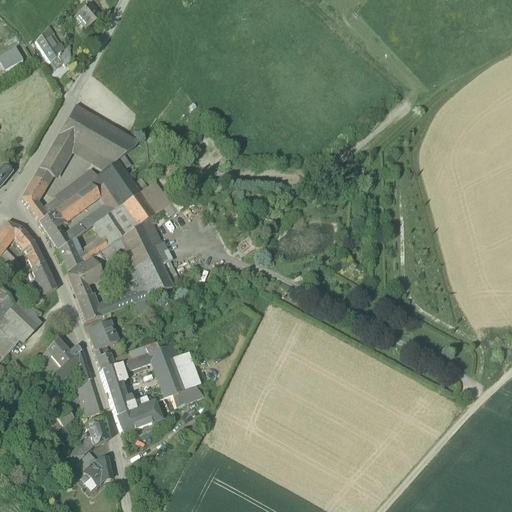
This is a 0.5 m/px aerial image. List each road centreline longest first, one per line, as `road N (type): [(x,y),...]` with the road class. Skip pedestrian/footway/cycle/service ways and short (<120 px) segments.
road 1 (track): [(183,225),(202,254),(280,280),(441,367),(466,384),(477,404)]
road 2 (residential): [(7,208),(50,260),(69,304),(129,511)]
road 3 (track): [(511,53),(416,102),(304,0)]
road 4 (residential): [(7,208),(128,0)]
road 5 (track): [(511,372),(380,511)]
